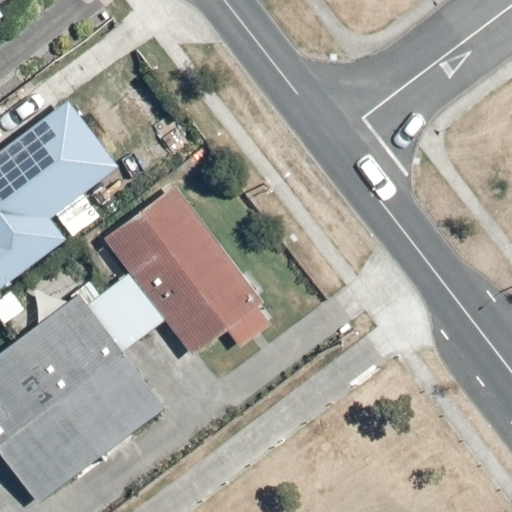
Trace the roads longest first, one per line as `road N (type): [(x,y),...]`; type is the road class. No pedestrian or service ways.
road 1 (residential): [(511,372),(332,139)]
road 2 (residential): [(332,139),(500,0)]
road 3 (residential): [(332,139),(221,0)]
